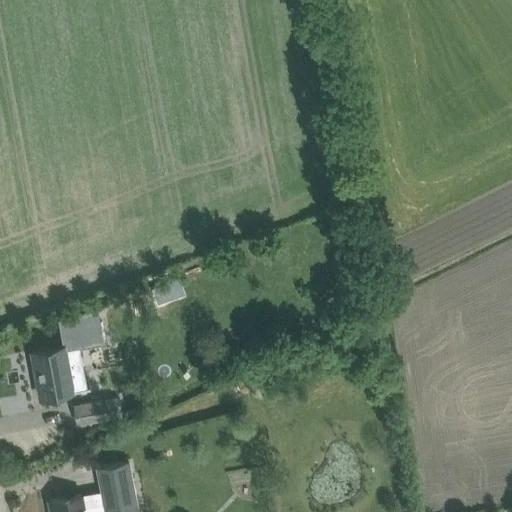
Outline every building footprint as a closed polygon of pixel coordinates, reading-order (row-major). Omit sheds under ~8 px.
[(367,255),(364,245),(355,213),(314,225),(314,227),(308,229),(311,237),(320,269),(367,255)] [(357,286),(360,296),(379,290),(374,273),(367,275),(369,282),(357,286)] [(160,323),(168,321),(189,315),(182,290),(138,304),(146,335),(163,331),(160,323)] [(51,347),(32,350),(40,396),(60,392),(87,387),(79,347),(105,342),(98,307),(59,319),(64,344),(51,347)] [(115,397),(73,404),(76,423),(118,415),(115,397)] [(134,511),(124,462),(96,468),(100,489),(49,499),(51,511),(103,511),(104,511),(103,511),(134,511)]
